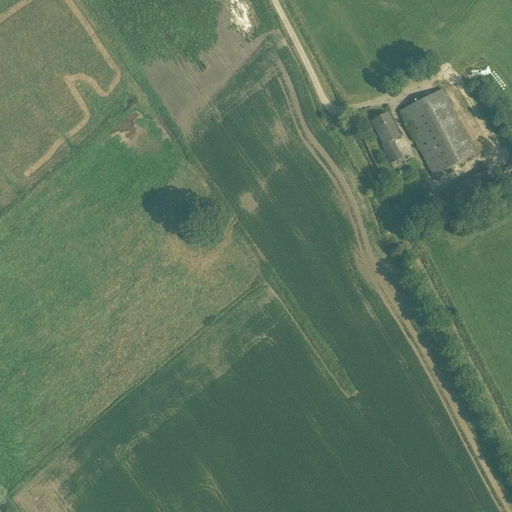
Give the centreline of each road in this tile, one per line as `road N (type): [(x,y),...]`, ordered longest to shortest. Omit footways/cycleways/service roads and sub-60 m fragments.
road 1 (track): [(329,108),(511,446)]
road 2 (track): [(0,383),(223,236)]
